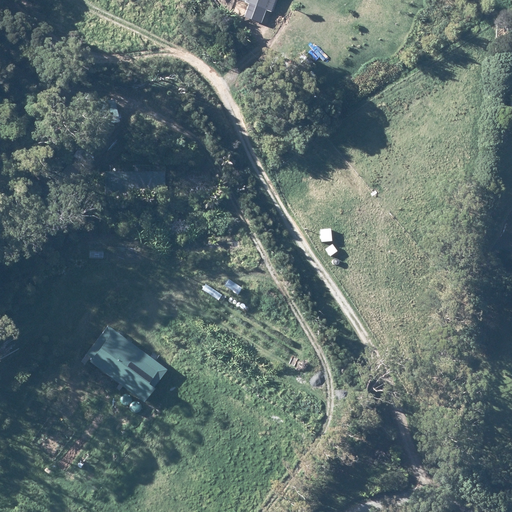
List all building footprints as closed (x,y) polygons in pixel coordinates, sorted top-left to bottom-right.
[(235,0),(270,12),(273,0),(235,0)] [(313,65),(304,55),(294,63),(303,73),(313,65)] [(117,123),(112,100),(83,108),(89,130),(117,123)] [(165,173),(104,173),(104,196),(165,196),(165,173)] [(228,279),(224,287),(238,295),(243,287),(228,279)] [(84,356),(144,401),(168,369),(108,324),(84,356)]
